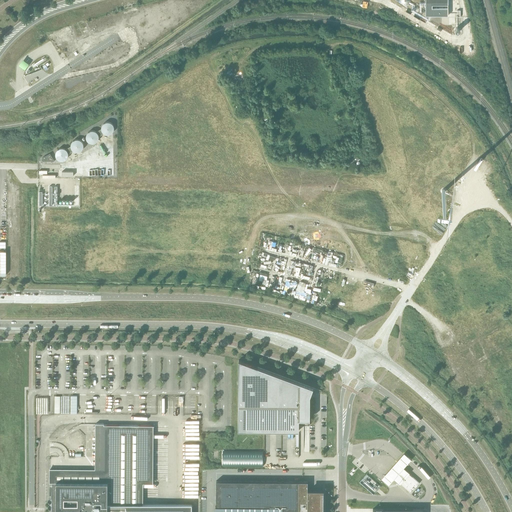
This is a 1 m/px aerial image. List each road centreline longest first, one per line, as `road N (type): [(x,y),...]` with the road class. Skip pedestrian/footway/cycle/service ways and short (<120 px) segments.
road 1 (secondary): [(372,352),(321,325),(232,301),(0,296)]
road 2 (secondary): [(0,323),(208,325),(297,346),(357,374)]
road 3 (secondary): [(511,507),(457,424),(372,352)]
road 4 (secondary): [(357,374),(429,431),(486,511)]
road 5 (track): [(511,223),(497,206),(473,203),(408,292)]
road 6 (unclassified): [(357,374),(345,400),(343,511)]
road 7 (unclassified): [(31,511),(30,388)]
